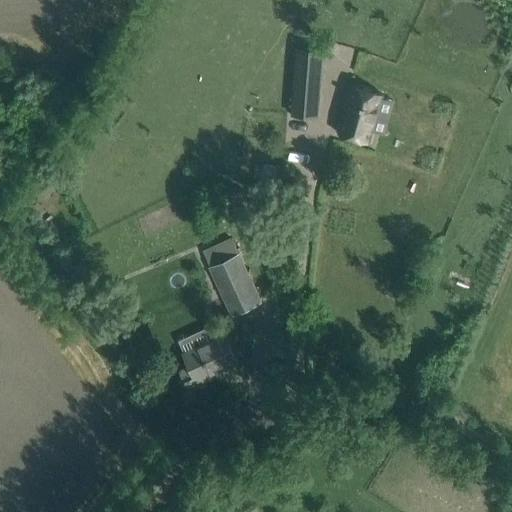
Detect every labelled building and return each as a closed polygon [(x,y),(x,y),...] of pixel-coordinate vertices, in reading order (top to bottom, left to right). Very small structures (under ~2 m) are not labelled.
[(317,116),(322,50),(297,48),(292,115),(317,116)] [(383,94),(351,85),(338,133),(369,142),(383,94)] [(3,110),(0,114),(0,132),(12,118),(3,110)] [(204,250),(211,267),(210,267),(231,315),(261,301),(239,254),(233,238),(204,250)] [(210,373),(237,361),(231,348),(241,343),(233,326),(209,337),(211,342),(184,354),(190,367),(180,371),(188,389),(212,378),(210,373)]
